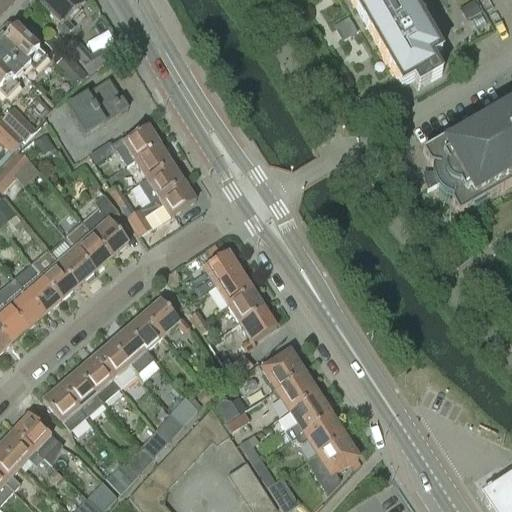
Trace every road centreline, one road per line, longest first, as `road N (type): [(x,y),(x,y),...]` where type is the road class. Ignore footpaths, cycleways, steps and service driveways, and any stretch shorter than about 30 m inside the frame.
road 1 (tertiary): [(452,511),(255,204)]
road 2 (residential): [(0,397),(134,276),(255,204)]
road 3 (residential): [(255,204),(511,61)]
road 4 (tertiary): [(255,204),(134,0)]
